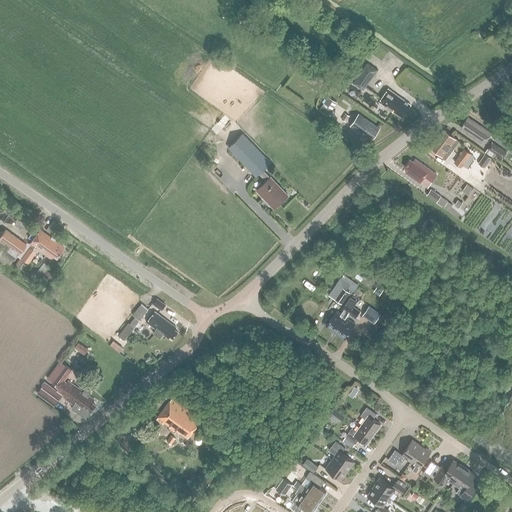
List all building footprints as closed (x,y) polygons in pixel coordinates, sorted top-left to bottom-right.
[(368,64),(353,83),(363,91),(366,87),(378,72),(368,64)] [(392,111),(402,118),(410,106),(388,91),(379,103),(392,112),(392,111)] [(327,117),(336,103),(327,97),(318,111),(327,117)] [(345,123),(349,117),(344,113),(340,119),(345,123)] [(372,139),(379,129),(358,115),(350,127),(362,135),(363,133),(372,139)] [(467,136),(483,147),(491,135),(468,120),(462,129),(469,134),(467,136)] [(429,149),(444,161),(457,143),(443,131),(429,149)] [(508,152),(511,145),(511,143),(498,134),(493,141),(508,152)] [(257,191),(275,209),(288,196),(271,178),(270,178),(263,171),(271,164),(242,135),(228,149),(256,178),(260,175),(266,182),(257,191)] [(507,154),(492,143),(485,153),(494,160),(496,157),(502,161),(507,154)] [(459,157),(454,163),(460,168),(469,157),(470,157),(463,151),(459,157)] [(491,158),(484,154),(478,164),(484,168),(491,158)] [(419,184),(424,178),(431,183),(436,177),(414,161),(412,164),(409,162),(404,169),(406,171),(404,174),(419,184)] [(468,196),(472,189),(465,185),(461,192),(468,196)] [(435,203),(439,198),(430,191),(426,196),(435,203)] [(441,197),(436,203),(443,208),(447,201),(441,197)] [(458,200),(454,205),(459,208),(462,203),(458,200)] [(0,237),(0,247),(15,258),(19,254),(26,245),(5,230),(0,237)] [(53,256),(56,258),(64,248),(40,230),(30,243),(51,259),(53,256)] [(36,253),(28,248),(20,259),(28,265),(36,253)] [(46,268),(41,274),(49,281),(54,275),(46,268)] [(347,289),(353,293),(358,285),(352,281),(347,289)] [(377,286),(372,292),(378,296),(382,290),(377,286)] [(341,304),(349,293),(342,288),(334,299),(341,304)] [(325,327),(334,334),(356,302),(350,297),(342,309),(343,310),(339,316),(335,313),(325,327)] [(156,298),(152,303),(161,310),(165,304),(156,298)] [(130,324),(133,326),(138,320),(139,321),(148,309),(141,304),(132,315),(135,317),(130,324)] [(369,306),(362,316),(374,325),(381,314),(369,306)] [(360,312),(353,307),(349,313),(356,317),(360,312)] [(155,311),(146,323),(156,330),(153,333),(160,338),(163,335),(169,339),(170,338),(171,336),(174,338),(178,331),(175,329),(177,327),(158,313),(155,311)] [(353,325),(344,319),(334,334),(343,340),(353,325)] [(123,341),(133,328),(128,323),(118,336),(123,341)] [(88,349),(81,344),(77,350),(84,355),(88,349)] [(64,398),(65,399),(74,405),(72,409),(85,419),(90,412),(91,413),(96,405),(94,404),(96,400),(89,395),(90,394),(90,393),(90,391),(87,388),(85,389),(84,391),(76,385),(68,380),(66,383),(63,380),(71,369),(58,360),(45,379),(58,388),(56,390),(65,396),(64,398)] [(44,383),(36,394),(45,400),(53,389),(44,383)] [(353,398),(359,389),(355,386),(348,395),(353,398)] [(179,432),(187,438),(200,421),(171,400),(156,420),(173,432),(173,431),(178,434),(179,432)] [(365,420),(360,426),(372,435),(380,425),(372,419),(375,415),(366,408),(360,416),(365,420)] [(334,409),(331,414),(341,420),(344,415),(334,409)] [(365,445),(372,435),(360,426),(355,432),(350,429),(345,437),(354,444),(357,439),(365,445)] [(320,427),(317,431),(324,435),(326,431),(320,427)] [(175,438),(169,434),(165,440),(171,444),(175,438)] [(354,444),(345,437),(342,441),(351,448),(354,444)] [(404,458),(409,462),(419,447),(410,441),(400,456),(393,451),(387,460),(393,465),(396,461),(400,464),(404,458)] [(334,442),(330,446),(328,449),(335,454),(331,460),(346,471),(352,462),(340,453),(344,449),(334,442)] [(429,453),(419,447),(409,462),(414,465),(410,471),(414,474),(429,453)] [(306,458),(301,464),(313,472),(317,466),(306,458)] [(346,471),(331,460),(324,468),(339,479),(346,471)] [(433,469),(436,464),(431,460),(423,472),(429,476),(433,469)] [(446,479),(452,483),(462,468),(451,461),(445,470),(440,466),(432,479),(441,485),(446,479)] [(473,475),(462,468),(452,483),(459,487),(455,493),(466,500),(476,485),(469,481),(473,475)] [(300,485),(297,489),(317,504),(325,493),(317,487),(321,481),(309,472),(304,478),(309,482),(305,488),(300,485)] [(284,495),(291,484),(281,478),(274,488),(284,495)] [(404,489),(396,483),(394,482),(391,487),(379,478),(372,487),(388,498),(394,490),(400,494),(404,489)] [(398,480),(396,483),(404,489),(406,485),(398,480)] [(388,498),(372,487),(366,496),(378,505),(374,510),(376,511),(387,511),(388,511),(381,507),(388,498)] [(294,493),(295,495),(291,500),(293,502),(288,508),(294,511),(298,511),(301,508),(306,511),(311,511),(317,504),(297,489),(294,493)] [(462,501),(458,508),(463,511),(467,504),(462,501)]
